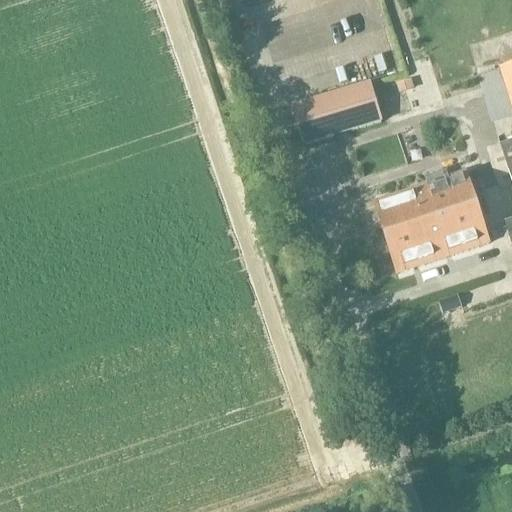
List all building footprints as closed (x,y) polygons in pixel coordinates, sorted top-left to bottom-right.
[(284,0),(266,0),(274,20),(290,14),(284,0)] [(511,112),(511,64),(498,69),(511,112)] [(301,147),(380,123),(368,84),(289,108),(301,147)] [(511,249),(511,248),(511,140),(498,145),(511,187),(511,213),(506,215),(508,221),(503,223),(511,249)] [(396,276),(418,268),(488,246),(464,174),(372,204),(396,276)] [(456,300),(438,302),(442,330),(460,328),(456,300)]
